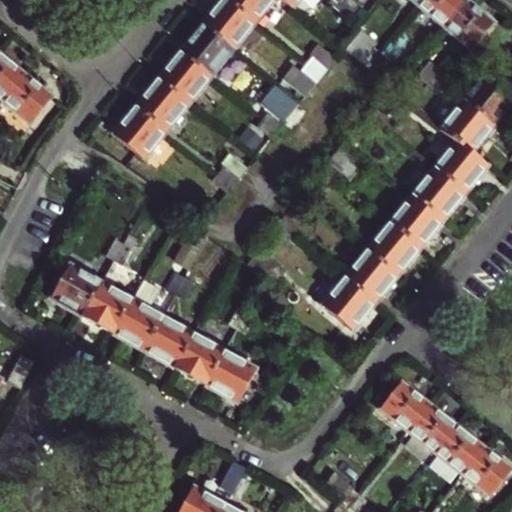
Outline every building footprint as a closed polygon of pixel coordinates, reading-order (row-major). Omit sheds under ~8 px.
[(228,0),(222,0),(203,24),(234,50),(257,23),(228,0)] [(228,0),(257,23),(275,0),(228,0)] [(302,0),(284,0),(296,9),(302,0)] [(349,6),(341,0),(331,0),(330,2),(343,13),(349,6)] [(361,4),(356,0),(353,0),(349,6),(343,13),(350,19),(361,4)] [(422,0),(419,5),(445,27),(466,0),(422,0)] [(467,0),(466,0),(445,27),(473,50),(495,22),(467,0)] [(203,24),(181,52),(212,77),(234,50),(203,24)] [(360,36),(348,51),(368,68),(370,66),(380,52),(360,36)] [(325,45),(315,58),(329,69),(339,57),(325,45)] [(212,77),(181,52),(159,78),(190,104),(212,77)] [(380,52),(370,66),(376,71),(386,58),(380,52)] [(0,54),(0,98),(5,103),(27,76),(0,54)] [(315,58),(308,65),(323,77),(329,69),(315,58)] [(398,67),(386,58),(376,71),(387,80),(398,67)] [(432,74),(438,67),(431,61),(419,74),(427,81),(432,74)] [(485,72),(464,98),(495,124),(511,102),(511,72),(500,62),(489,75),(485,72)] [(303,72),(317,84),(323,77),(308,65),(303,72)] [(432,74),(445,85),(451,77),(438,67),(432,74)] [(317,84),(303,72),(296,80),(310,92),(317,84)] [(432,74),(427,81),(439,91),(445,85),(432,74)] [(54,98),(27,76),(5,103),(32,125),(54,98)] [(190,104),(159,78),(158,80),(137,106),(168,131),(190,105),(190,104)] [(289,117),(299,106),(276,87),(267,99),(289,117)] [(398,103),(384,92),(373,106),(387,118),(398,103)] [(464,98),(441,127),(456,139),(472,152),(495,124),(464,98)] [(168,131),(137,106),(115,134),(145,159),(165,135),(168,131)] [(382,124),(387,118),(373,106),(368,112),(382,124)] [(278,131),(284,124),(271,112),(264,120),(278,131)] [(368,112),(362,119),(376,131),(381,125),(382,124),(368,112)] [(278,131),(264,120),(259,126),(273,138),(278,131)] [(465,191),(487,164),(472,152),(456,139),(434,166),(465,191)] [(329,160),(343,172),(347,175),(362,157),(344,142),(329,160)] [(233,157),(226,167),(240,178),(247,169),(233,157)] [(337,180),(343,172),(329,160),(323,168),(337,180)] [(434,166),(412,194),(442,219),(465,191),(434,166)] [(226,167),(220,174),(234,186),(240,178),(226,167)] [(332,186),(337,180),(323,168),(318,174),(332,186)] [(214,181),(228,192),(234,186),(220,174),(214,181)] [(318,174),(301,195),(325,215),(332,205),(323,198),(332,186),(318,174)] [(217,206),(224,197),(207,182),(199,191),(217,206)] [(389,222),(420,247),(442,219),(412,194),(389,222)] [(141,211),(131,205),(118,229),(129,235),(141,211)] [(285,214),(299,226),(307,217),(292,205),(285,214)] [(279,222),(293,234),(299,226),(285,214),(279,222)] [(279,222),(274,229),(288,240),(293,234),(279,222)] [(398,274),(420,247),(389,222),(367,249),(398,274)] [(193,266),(210,236),(197,228),(180,259),(193,266)] [(116,260),(125,245),(118,240),(109,256),(116,260)] [(134,249),(125,245),(116,260),(125,264),(134,249)] [(260,248),(248,263),(267,277),(276,284),(287,270),(260,248)] [(398,274),(367,249),(345,276),(376,302),(398,274)] [(52,299),(81,315),(85,317),(104,282),(73,264),(52,299)] [(178,294),(186,279),(180,275),(171,290),(178,294)] [(355,327),(376,302),(345,276),(324,302),(355,327)] [(146,351),(166,316),(151,308),(162,289),(146,279),(135,299),(115,334),(146,351)] [(186,279),(178,294),(185,298),(193,283),(186,279)] [(109,284),(104,282),(85,317),(112,332),(115,334),(135,299),(109,284)] [(239,328),(248,313),(239,308),(230,324),(239,328)] [(256,317),(248,313),(239,328),(247,333),(256,317)] [(195,333),(166,316),(146,351),(176,368),(195,333)] [(195,333),(176,368),(179,370),(207,386),(227,351),(195,333)] [(207,386),(211,388),(238,403),(257,367),(227,351),(207,386)] [(23,389),(35,366),(23,359),(10,382),(23,389)] [(408,429),(430,402),(404,381),(383,408),(408,429)] [(435,452),(457,425),(430,402),(408,429),(435,452)] [(462,474),(485,447),(457,425),(435,452),(462,474)] [(485,447),(462,474),(490,496),(511,469),(485,447)] [(220,485),(233,492),(241,477),(246,468),(233,460),(220,485)] [(249,482),(241,477),(233,492),(241,497),(249,482)] [(221,511),(226,504),(196,487),(182,511),(221,511)] [(352,490),(342,503),(348,508),(359,495),(352,490)] [(356,511),(366,500),(359,495),(348,508),(353,511),(356,511)] [(337,510),(339,511),(353,511),(348,508),(342,503),(337,510)]
